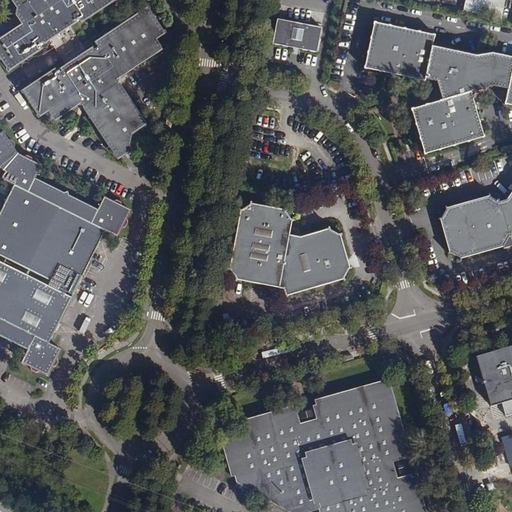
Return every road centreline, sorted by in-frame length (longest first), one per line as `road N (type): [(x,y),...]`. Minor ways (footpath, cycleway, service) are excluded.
road 1 (unclassified): [(417,323),(375,157),(360,131),(329,101),(208,78)]
road 2 (unclassified): [(208,78),(150,357)]
road 3 (unclassified): [(186,389),(417,323)]
road 4 (unclassified): [(471,511),(417,323)]
road 5 (unclassified): [(150,357),(119,361),(94,399),(109,438),(133,449)]
